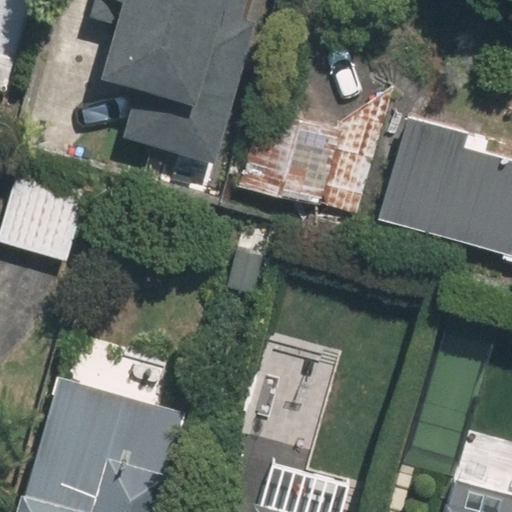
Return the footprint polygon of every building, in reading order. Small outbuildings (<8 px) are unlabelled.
[(247,0),(130,0),(110,58),(146,71),(127,125),(207,154),(261,5),(247,0)] [(511,139),(410,107),(379,206),(511,247),(511,139)] [(99,166),(25,146),(2,231),(76,252),(99,166)] [(147,511),(180,393),(61,361),(20,511),(147,511)] [(511,511),(511,480),(459,465),(445,511),(511,511)]
